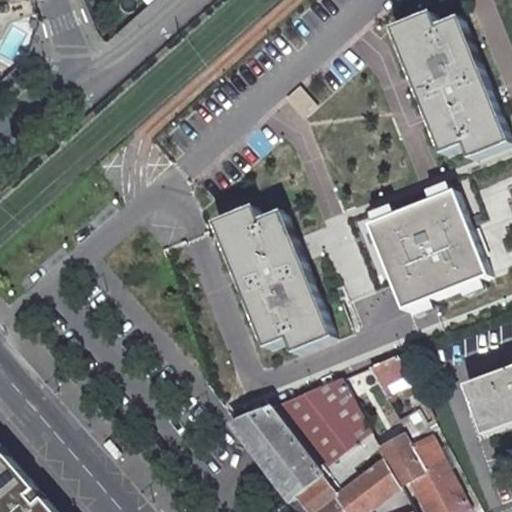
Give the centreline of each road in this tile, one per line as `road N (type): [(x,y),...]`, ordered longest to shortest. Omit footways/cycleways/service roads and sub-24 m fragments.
road 1 (residential): [(248,511),(53,286),(370,0)]
road 2 (tertiary): [(0,370),(119,511)]
road 3 (residential): [(76,67),(113,58),(179,0)]
